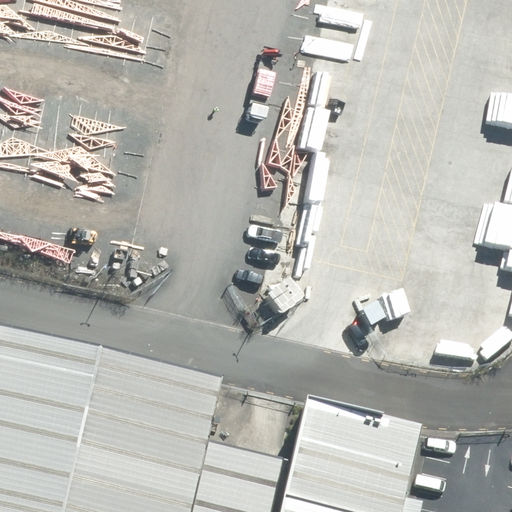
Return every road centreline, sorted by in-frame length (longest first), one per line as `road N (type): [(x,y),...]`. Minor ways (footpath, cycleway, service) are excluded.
road 1 (unclassified): [(0,287),(488,398)]
road 2 (unknown): [(206,511),(242,342)]
